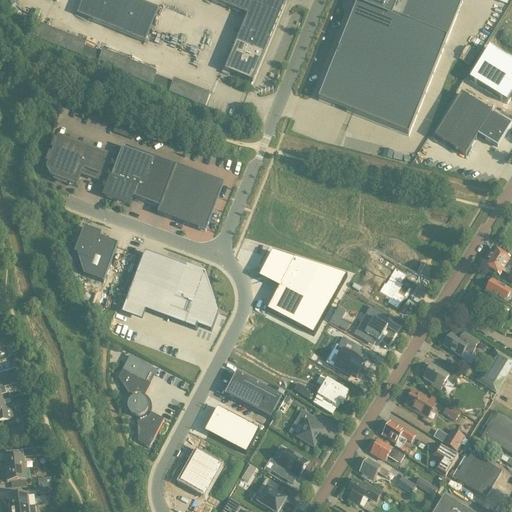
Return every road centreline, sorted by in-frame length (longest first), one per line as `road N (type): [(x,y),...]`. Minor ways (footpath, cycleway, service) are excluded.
road 1 (tertiary): [(311,511),(511,186)]
road 2 (unclassified): [(218,257),(240,276),(244,308),(158,477),(162,511)]
road 3 (unclassified): [(67,201),(218,257)]
road 4 (unclassified): [(267,135),(320,0)]
road 5 (unclassified): [(267,135),(218,257)]
